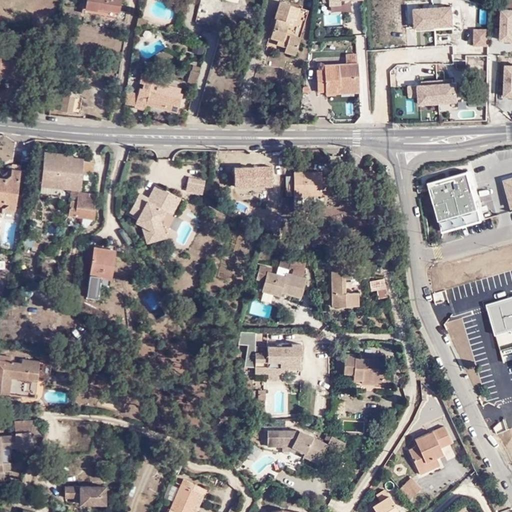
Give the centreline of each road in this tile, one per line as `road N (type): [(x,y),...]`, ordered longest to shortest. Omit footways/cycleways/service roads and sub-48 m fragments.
road 1 (tertiary): [(396,140),(117,135),(0,123)]
road 2 (unknown): [(396,140),(390,63),(449,50)]
road 3 (unknown): [(108,134),(130,0)]
road 4 (residential): [(396,140),(404,180),(428,151),(468,137)]
